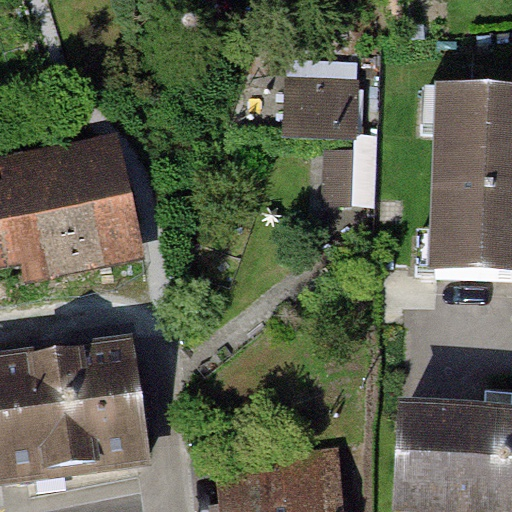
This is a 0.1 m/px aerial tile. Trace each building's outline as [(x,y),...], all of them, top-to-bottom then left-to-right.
[(292,71),(291,137),(370,138),(371,72),(292,71)] [(511,99),(430,98),(427,280),(511,281),(511,99)] [(0,166),(4,184),(0,185),(0,274),(23,269),(27,287),(154,261),(128,138),(0,164),(0,166)] [(333,152),(331,206),(375,207),(377,139),(361,139),(360,153),(333,152)] [(142,343),(0,363),(0,493),(161,470),(142,343)] [(511,511),(511,421),(389,416),(384,511),(511,511)] [(353,511),(349,455),(226,464),(230,511),(353,511)]
